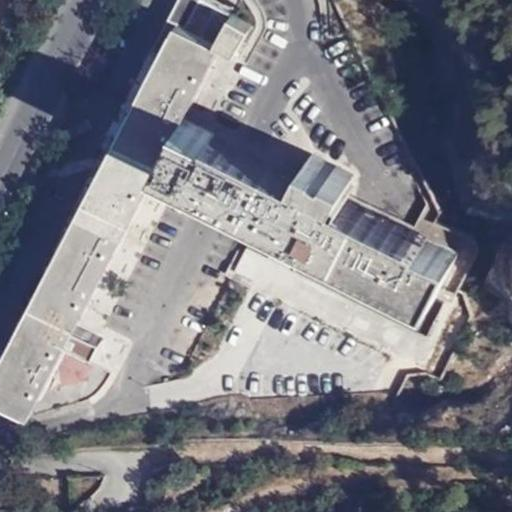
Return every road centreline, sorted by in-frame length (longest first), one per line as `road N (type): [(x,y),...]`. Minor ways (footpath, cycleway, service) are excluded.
road 1 (unknown): [(0,425),(82,419),(110,401),(138,363),(293,0)]
road 2 (unknown): [(0,331),(160,0)]
road 3 (primary): [(91,0),(0,182)]
road 4 (unknown): [(0,467),(150,461)]
